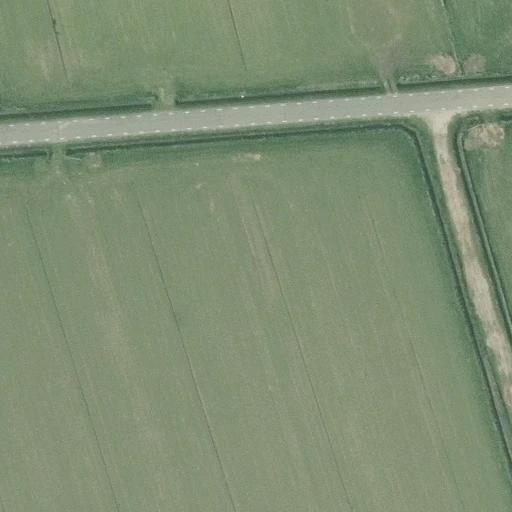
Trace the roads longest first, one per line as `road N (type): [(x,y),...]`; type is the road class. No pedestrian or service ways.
road 1 (unclassified): [(511,96),(0,135)]
road 2 (track): [(511,404),(425,103)]
